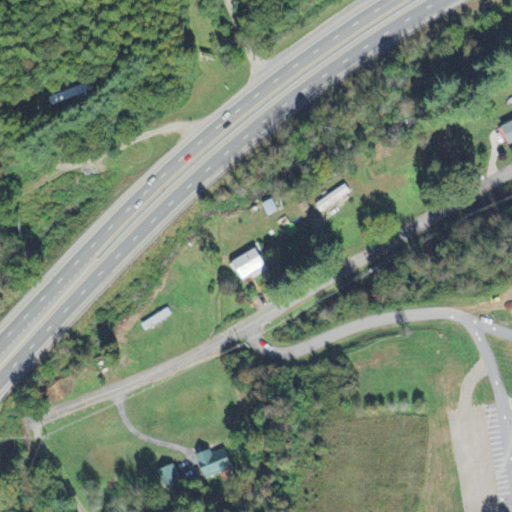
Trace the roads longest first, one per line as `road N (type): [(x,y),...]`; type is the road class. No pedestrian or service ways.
road 1 (trunk): [(0,379),(184,188),(276,110),(434,0)]
road 2 (residential): [(26,423),(242,328),(511,170)]
road 3 (trunk): [(386,0),(231,113),(0,341)]
road 4 (residential): [(0,144),(60,165),(169,126),(206,136)]
